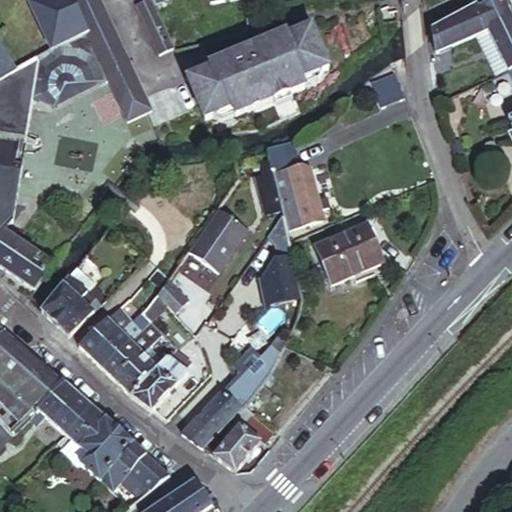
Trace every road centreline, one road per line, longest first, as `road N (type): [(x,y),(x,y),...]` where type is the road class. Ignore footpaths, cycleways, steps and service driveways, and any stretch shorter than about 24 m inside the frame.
road 1 (secondary): [(256,511),(488,267)]
road 2 (residential): [(488,267),(433,132),(411,0)]
road 3 (residential): [(199,467),(0,294)]
